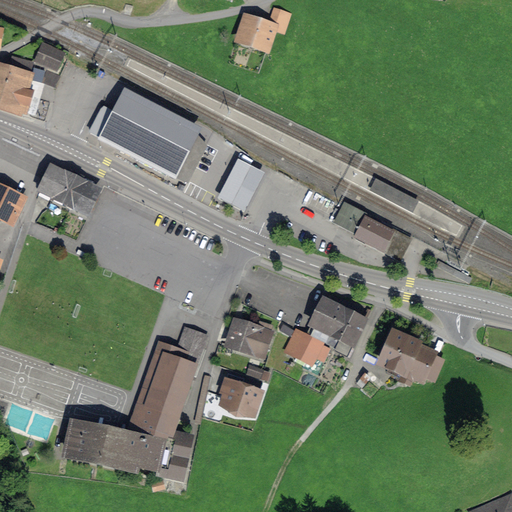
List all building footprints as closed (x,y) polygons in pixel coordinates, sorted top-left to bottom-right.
[(132,12),(134,6),(126,3),(124,10),(132,12)] [(243,41),(267,50),(274,29),(284,33),(290,16),(276,11),(270,27),(246,19),(242,29),(247,30),(243,41)] [(57,71),(64,55),(44,46),(36,62),(57,71)] [(29,64),(17,60),(14,69),(0,65),(0,104),(33,114),(40,87),(23,82),(29,64)] [(206,146),(196,135),(123,97),(113,116),(101,139),(187,183),(206,146)] [(113,116),(102,111),(90,133),(101,139),(113,116)] [(245,211),(265,172),(238,159),(218,197),(245,211)] [(86,220),(100,193),(80,183),(81,179),(72,175),(70,179),(51,169),(41,190),(74,206),(72,210),(73,210),(72,213),(86,220)] [(413,213),(419,202),(376,179),(370,191),(413,213)] [(0,223),(3,218),(13,223),(24,201),(0,189),(0,223)] [(379,248),(388,231),(387,230),(388,228),(380,224),(379,226),(365,219),(363,219),(345,209),(338,222),(358,233),(356,236),(379,248)] [(401,262),(412,239),(365,215),(363,219),(365,219),(379,226),(380,224),(388,228),(387,230),(388,231),(379,248),(356,236),(355,238),(401,262)] [(469,284),(472,278),(439,261),(436,267),(469,284)] [(347,358),(364,323),(326,303),(312,331),(317,334),(316,337),(326,342),(328,339),(339,344),(335,352),(347,358)] [(229,345),(253,353),(262,324),(252,321),(250,328),(236,324),(229,345)] [(284,324),(281,330),(292,336),(295,330),(284,324)] [(206,338),(186,331),(178,354),(178,355),(197,362),(206,338)] [(311,363),(314,357),(324,362),(330,350),(295,333),(286,350),(298,357),(296,362),(304,366),(306,361),(311,363)] [(432,381),(442,359),(404,343),(405,339),(393,334),(382,361),(403,369),(398,380),(409,384),(413,374),(424,378),(424,377),(432,381)] [(130,435),(129,439),(85,430),(85,428),(73,426),(66,456),(136,470),(136,467),(157,472),(157,474),(182,480),(191,438),(171,434),(177,418),(197,362),(178,355),(178,354),(159,347),(149,377),(157,380),(140,429),(138,436),(130,435)] [(260,378),(262,371),(250,367),(248,374),(260,378)] [(210,376),(205,375),(195,423),(201,425),(212,377),(210,376)] [(251,417),(259,394),(233,385),(226,406),(238,410),(236,416),(251,417)] [(153,493),(167,490),(164,480),(151,484),(153,493)] [(511,511),(511,500),(511,497),(476,511),(511,511)]
